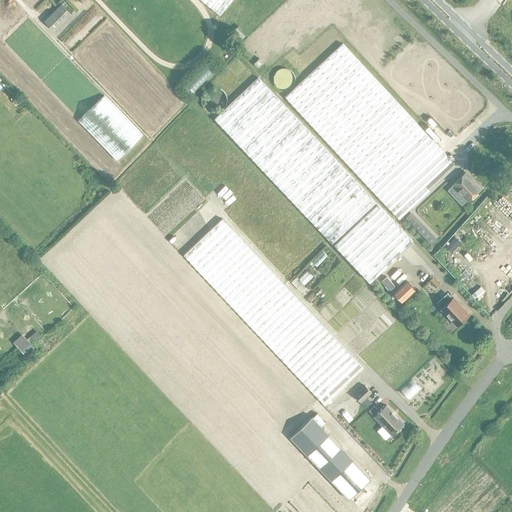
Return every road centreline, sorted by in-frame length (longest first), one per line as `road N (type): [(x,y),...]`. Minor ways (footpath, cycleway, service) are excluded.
road 1 (unclassified): [(393,511),(509,351)]
road 2 (unclassified): [(511,116),(389,0)]
road 3 (secondary): [(424,0),(511,84)]
